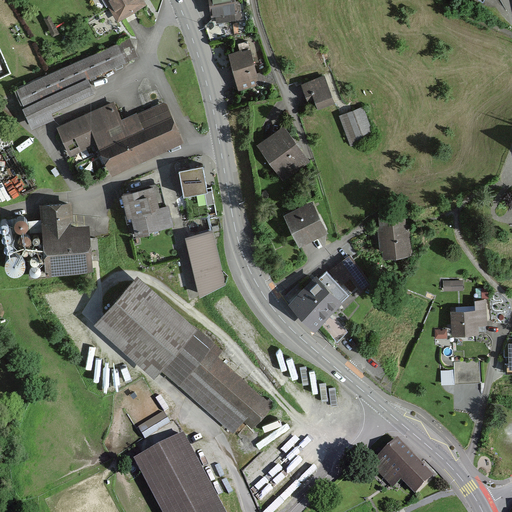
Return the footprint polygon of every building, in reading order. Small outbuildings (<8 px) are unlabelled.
[(107,0),(124,25),(152,6),(148,0),(107,0)] [(235,0),(212,0),(216,21),(238,18),(235,0)] [(127,66),(120,49),(24,91),(39,124),(100,98),(92,81),(127,66)] [(233,55),(242,94),(262,90),(253,51),(233,55)] [(318,100),(322,110),(333,106),(322,72),(298,80),(305,104),(318,100)] [(119,100),(62,128),(77,159),(104,146),(117,172),(184,140),(167,105),(130,123),(119,100)] [(339,115),(350,145),(374,136),(363,106),(339,115)] [(314,161),(290,127),(264,145),(288,179),(314,161)] [(203,163),(179,167),(184,193),(208,189),(203,163)] [(161,189),(128,198),(138,237),(179,227),(174,210),(167,211),(161,189)] [(72,200),(40,202),(46,273),(93,269),(89,221),(74,222),(72,200)] [(289,246),(319,233),(305,202),(275,215),(289,246)] [(406,224),(405,212),(379,214),(380,223),(378,223),(380,248),(382,248),(383,256),(412,253),(410,224),(406,224)] [(208,235),(182,242),(198,294),(224,287),(208,235)] [(373,281),(349,253),(324,274),(347,302),(373,281)] [(218,351),(125,272),(80,324),(145,379),(152,371),(234,442),(265,406),(211,359),(218,351)] [(322,321),(340,341),(351,330),(333,310),(342,302),(317,275),(290,300),(316,327),(322,321)] [(460,283),(442,284),(442,292),(460,291),(460,283)] [(484,325),(482,299),(467,300),(467,310),(455,310),(442,311),(443,336),(472,334),(472,326),(484,325)] [(479,386),(479,365),(452,365),(452,386),(479,386)] [(224,511),(184,434),(134,459),(162,511),(224,511)] [(407,499),(430,478),(395,442),(365,470),(384,490),(392,483),(407,499)]
